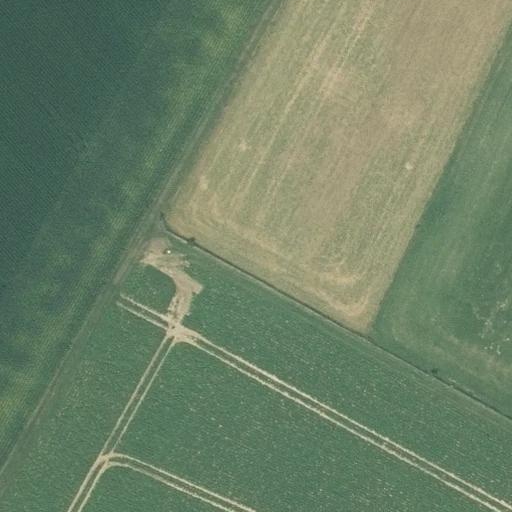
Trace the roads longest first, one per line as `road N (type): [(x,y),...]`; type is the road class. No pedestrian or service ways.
road 1 (track): [(0,489),(276,0)]
road 2 (track): [(511,430),(147,227)]
